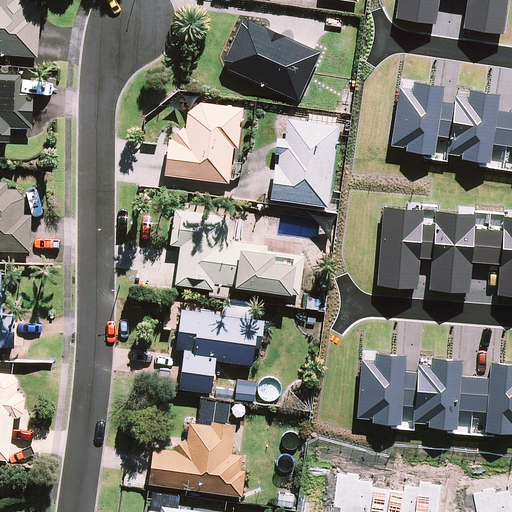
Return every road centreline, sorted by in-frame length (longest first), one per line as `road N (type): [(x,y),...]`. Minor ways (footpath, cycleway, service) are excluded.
road 1 (residential): [(78,511),(99,361),(105,85),(137,19)]
road 2 (residential): [(358,301),(511,315)]
road 3 (residential): [(382,40),(511,58)]
